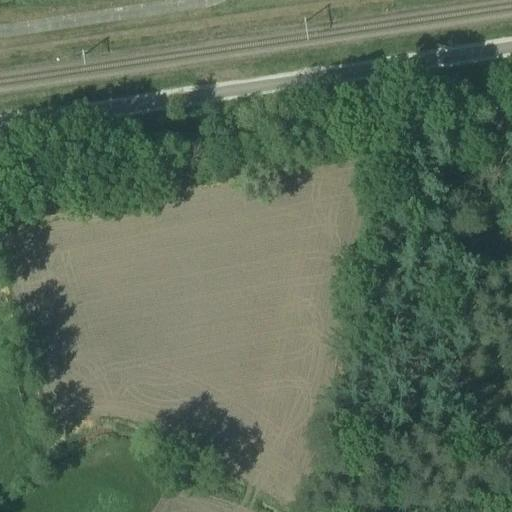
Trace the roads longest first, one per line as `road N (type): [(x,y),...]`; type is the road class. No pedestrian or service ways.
road 1 (unclassified): [(511,48),(0,126)]
road 2 (track): [(472,53),(466,172),(453,200),(380,268),(350,276)]
